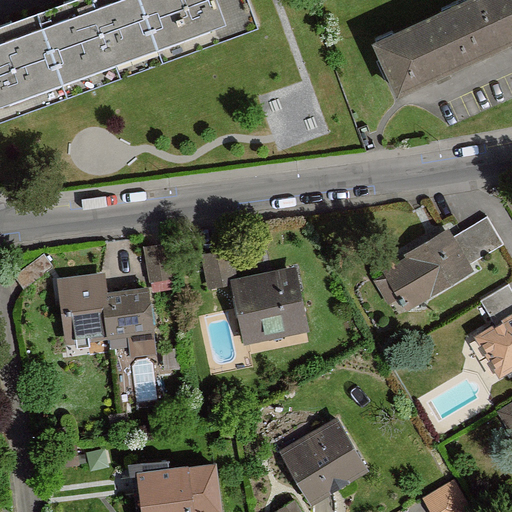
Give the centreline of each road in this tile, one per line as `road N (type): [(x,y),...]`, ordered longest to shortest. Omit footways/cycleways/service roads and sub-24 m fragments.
road 1 (residential): [(0,226),(511,163)]
road 2 (residential): [(29,511),(0,294)]
